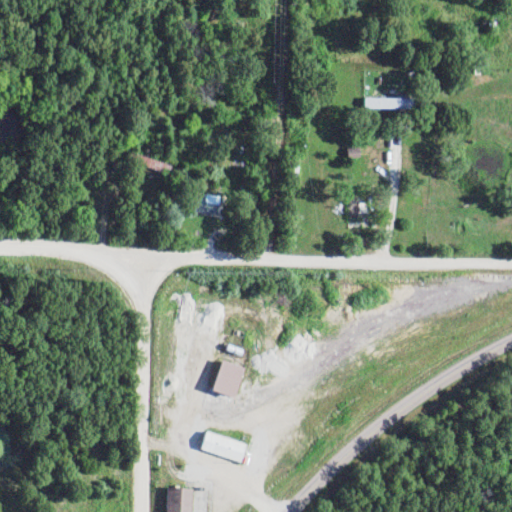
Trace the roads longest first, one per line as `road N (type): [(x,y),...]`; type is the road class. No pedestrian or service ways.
road 1 (residential): [(511,268),(0,245)]
road 2 (secondary): [(281,511),(378,425),(511,337)]
road 3 (residential): [(140,511),(145,255)]
